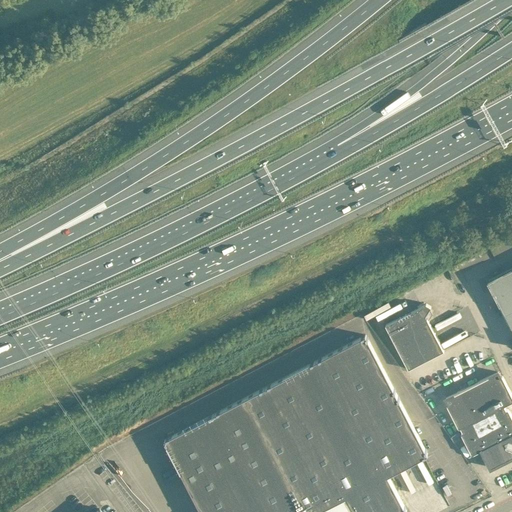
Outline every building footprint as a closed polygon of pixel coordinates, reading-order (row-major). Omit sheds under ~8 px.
[(497,300),(505,315),(511,311),(511,268),(489,280),(499,299),(497,300)] [(386,324),(409,369),(444,350),(428,319),(430,315),(428,311),(431,306),(426,303),(386,324)] [(388,474),(424,455),(428,453),(427,452),(427,451),(426,449),(425,449),(400,399),(399,396),(398,396),(396,391),(395,388),(394,388),(368,339),(369,339),(367,336),(366,334),(364,335),(361,336),(362,337),(322,357),(321,357),(319,358),(319,359),(314,362),(313,361),(311,363),(271,384),(271,383),(268,385),(263,388),(260,389),(220,410),(217,411),(217,412),(212,414),(209,415),(209,416),(169,437),(169,436),(166,438),(165,439),(166,440),(165,441),(167,443),(202,511),(403,511),(407,510),(388,474)] [(506,408),(505,405),(511,401),(511,394),(503,377),(503,376),(502,376),(501,376),(500,376),(498,372),(446,398),(448,402),(447,403),(447,404),(447,405),(458,426),(458,427),(459,427),(459,428),(460,428),(461,427),(463,431),(462,431),(462,432),(461,432),(461,433),(462,433),(471,453),(472,453),(473,454),(474,453),(482,449),(491,467),(511,456),(511,415),(509,409),(508,408),(507,408),(506,408)] [(451,437),(455,443),(460,439),(456,434),(451,437)]
